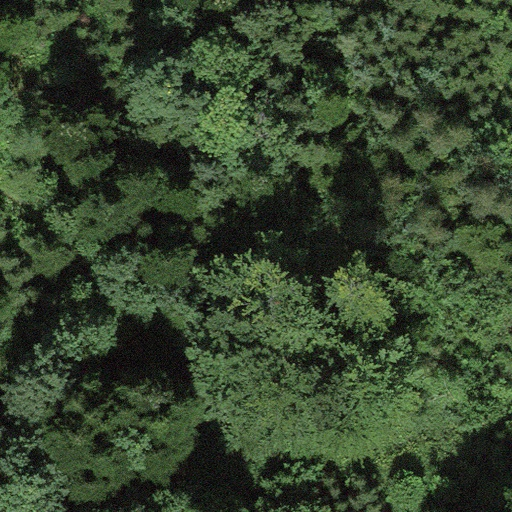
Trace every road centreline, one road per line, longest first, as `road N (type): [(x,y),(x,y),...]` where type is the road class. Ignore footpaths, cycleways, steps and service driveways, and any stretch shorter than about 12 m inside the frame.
road 1 (track): [(0,189),(178,352),(256,511)]
road 2 (track): [(230,458),(81,511)]
